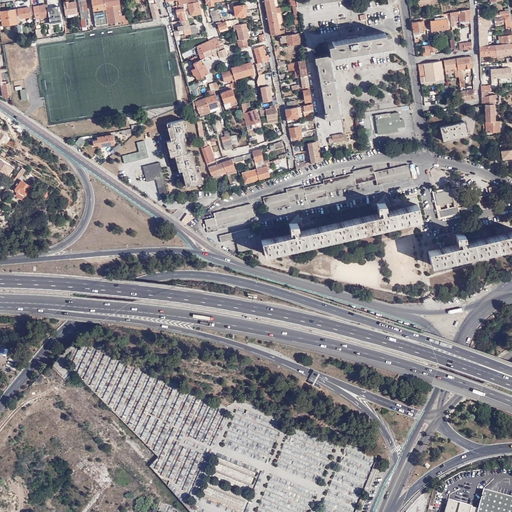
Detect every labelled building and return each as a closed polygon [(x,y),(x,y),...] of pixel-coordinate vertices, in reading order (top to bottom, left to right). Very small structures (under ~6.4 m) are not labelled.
[(65,17),(77,15),(75,1),(68,2),(68,0),(63,1),(65,17)] [(90,26),(85,0),(77,0),(82,27),(90,26)] [(107,23),(103,0),(91,0),(95,27),(108,25),(107,23)] [(118,0),(103,0),(107,23),(118,21),(119,24),(122,23),(121,15),(118,0)] [(264,0),(266,9),(275,7),(273,0),(264,0)] [(201,13),(198,1),(183,3),(184,7),(187,7),(186,5),(188,5),(190,15),(201,13)] [(150,4),(153,18),(159,17),(155,3),(150,4)] [(167,6),(167,9),(181,7),(182,8),(176,9),(177,16),(179,15),(180,19),(181,19),(187,18),(186,15),(185,10),(184,7),(183,3),(179,4),(175,5),(167,6)] [(245,7),(246,7),(246,3),(233,5),(233,8),(232,8),(233,16),(235,16),(240,15),(240,16),(241,17),(244,16),(246,14),(245,7)] [(46,4),(38,5),(40,17),(48,15),(47,9),(46,4)] [(14,9),(16,22),(19,22),(19,18),(31,16),(29,6),(14,9)] [(269,22),(278,21),(278,20),(281,20),(279,11),(280,11),(279,6),(275,7),(266,9),(269,22)] [(47,9),(48,15),(49,22),(61,20),(59,7),(47,9)] [(477,8),(478,16),(486,15),(485,8),(477,8)] [(2,24),(16,22),(14,9),(0,10),(0,16),(1,16),(2,24)] [(210,10),(213,22),(215,21),(220,21),(219,17),(218,15),(218,14),(217,14),(216,9),(210,10)] [(449,12),(450,15),(451,25),(454,24),(454,20),(470,20),(470,9),(449,12)] [(127,14),(121,15),(122,23),(129,22),(129,19),(128,19),(127,14)] [(503,14),(500,14),(499,14),(493,15),(494,24),(504,23),(503,16),(503,14)] [(433,15),(424,17),(425,19),(425,24),(430,23),(431,30),(448,28),(446,18),(430,20),(429,19),(433,18),(433,15)] [(478,16),(478,26),(486,26),(486,15),(478,16)] [(505,28),(511,27),(509,15),(503,16),(504,23),(505,28)] [(424,17),(411,19),(412,31),(424,29),(422,19),(425,19),(424,17)] [(187,18),(181,19),(182,23),(181,24),(177,25),(178,30),(182,29),(183,32),(185,32),(185,34),(191,33),(188,24),(187,18)] [(215,21),(216,24),(218,24),(219,29),(228,27),(227,25),(232,24),(231,19),(223,20),(222,20),(220,21),(215,21)] [(271,33),(284,32),(284,29),(279,30),(278,21),(269,22),(271,33)] [(232,24),(233,28),(235,28),(238,38),(246,37),(248,37),(245,22),(236,23),(232,24)] [(191,33),(199,32),(198,28),(196,28),(195,24),(188,24),(191,33)] [(478,26),(479,35),(487,35),(486,26),(478,26)] [(292,43),(301,41),(300,32),(282,35),(282,37),(279,37),(280,42),(287,41),(287,47),(292,46),(292,43)] [(326,44),(327,54),(329,54),(391,44),(389,34),(384,34),(384,33),(354,38),(331,41),(331,43),(326,44)] [(503,44),(511,42),(511,34),(502,35),(503,44)] [(479,35),(479,46),(487,45),(487,35),(479,35)] [(222,43),(223,43),(221,39),(219,40),(218,39),(217,40),(216,36),(208,40),(209,42),(208,42),(209,43),(197,48),(201,57),(212,53),(222,49),(221,48),(222,47),(221,44),(222,43)] [(248,45),(246,37),(238,38),(237,38),(239,47),(248,45)] [(464,48),(464,49),(471,48),(471,41),(463,42),(463,43),(464,48)] [(479,55),(511,52),(511,42),(503,44),(501,44),(487,45),(479,46),(479,50),(479,55)] [(227,53),(223,43),(222,43),(221,44),(222,47),(221,48),(222,49),(212,53),(214,56),(219,54),(220,56),(227,53)] [(267,54),(264,45),(254,47),(258,61),(268,59),(268,61),(269,60),(268,54),(267,54)] [(421,46),(423,55),(430,54),(429,45),(421,46)] [(190,50),(182,54),(184,58),(192,54),(190,50)] [(329,54),(327,54),(314,56),(315,63),(317,63),(322,93),(325,112),(323,112),(325,120),(339,117),(329,54)] [(469,64),(472,64),(472,56),(455,58),(457,69),(469,67),(469,64)] [(455,77),(458,76),(457,69),(455,58),(443,60),(445,73),(454,72),(455,77)] [(196,78),(206,73),(202,64),(199,59),(192,63),(194,67),(190,69),(193,75),(195,75),(196,78)] [(296,68),(306,66),(304,59),(287,63),(289,69),(296,68)] [(443,78),(441,60),(423,63),(424,69),(419,70),(420,81),(443,78)] [(505,65),(504,60),(498,61),(493,61),(494,66),(499,65),(500,72),(506,71),(506,64),(505,65)] [(251,61),(231,66),(231,69),(235,82),(239,81),(238,76),(254,72),(251,61)] [(300,76),(307,74),(306,66),(296,68),(296,69),(295,69),(295,72),(294,72),(295,77),(300,76)] [(235,82),(231,69),(221,72),(223,81),(231,78),(232,81),(225,84),(226,86),(235,83),(235,82)] [(0,81),(8,80),(7,70),(0,71),(0,81)] [(261,73),(258,74),(256,80),(257,84),(265,83),(264,73),(261,73)] [(301,86),(309,85),(307,74),(300,76),(301,86)] [(5,96),(10,95),(8,80),(0,81),(2,95),(5,95),(5,96)] [(236,87),(235,83),(219,89),(225,107),(231,105),(229,100),(235,98),(232,88),(236,87)] [(272,99),(269,85),(260,86),(263,101),(272,99)] [(304,104),(311,103),(309,85),(301,86),(299,87),(298,87),(299,91),(301,91),(304,104)] [(473,98),(473,88),(460,90),(460,92),(462,99),(473,98)] [(481,90),(481,102),(485,102),(486,132),(499,131),(499,120),(493,120),(493,99),(495,99),(495,94),(488,95),(488,91),(496,90),(496,88),(481,90)] [(217,93),(216,90),(208,93),(209,96),(205,97),(209,108),(219,105),(215,94),(217,93)] [(191,99),(192,101),(193,107),(197,106),(199,112),(208,109),(204,97),(197,100),(196,97),(191,99)] [(287,108),(295,106),(293,99),(286,101),(287,108)] [(284,108),(287,120),(301,117),(299,105),(295,106),(287,108),(284,108)] [(261,109),(261,108),(260,108),(261,114),(265,114),(267,122),(277,120),(275,107),(273,107),(261,109)] [(259,120),(255,108),(247,110),(242,112),(243,116),(245,125),(259,120)] [(399,119),(398,112),(390,113),(375,115),(375,119),(376,118),(378,133),(397,131),(396,127),(404,126),(402,119),(399,119)] [(183,118),(169,121),(170,125),(167,126),(170,136),(170,139),(166,140),(170,156),(174,154),(176,160),(178,170),(181,169),(185,183),(188,182),(189,185),(203,181),(198,164),(195,165),(192,150),(187,151),(183,136),(187,135),(183,118)] [(288,127),(315,121),(315,118),(293,122),(287,123),(288,127)] [(149,122),(148,121),(146,119),(141,123),(131,125),(131,128),(132,129),(140,128),(141,128),(149,122)] [(314,140),(318,139),(315,121),(288,127),(290,139),(302,137),(300,130),(306,129),(305,127),(313,126),(315,137),(314,138),(314,140)] [(442,140),(467,134),(464,121),(451,124),(439,126),(442,140)] [(344,140),(343,133),(331,135),(332,138),(332,142),(344,140)] [(99,146),(114,144),(112,134),(98,137),(99,146)] [(75,143),(80,147),(85,141),(80,137),(75,143)] [(511,137),(509,138),(509,142),(500,143),(501,158),(511,156),(511,137)] [(224,149),(225,148),(232,146),(231,143),(230,139),(223,142),(223,141),(222,141),(224,149)] [(321,158),(321,157),(321,154),(318,155),(318,152),(320,152),(318,139),(314,140),(307,141),(310,161),(310,162),(321,158)] [(136,142),(139,151),(122,155),(124,163),(148,157),(144,140),(136,142)] [(202,152),(206,163),(215,160),(209,144),(207,145),(205,140),(200,141),(202,152)] [(259,148),(251,151),(252,152),(253,157),(255,166),(268,161),(267,159),(263,161),(259,148)] [(231,158),(221,162),(225,170),(230,183),(232,182),(229,173),(235,171),(233,162),(231,158)] [(256,168),(258,179),(269,177),(266,164),(270,162),(270,160),(268,161),(255,166),(256,168)] [(168,193),(160,161),(143,166),(146,181),(156,179),(160,195),(168,193)] [(207,166),(211,175),(225,170),(221,162),(207,166)] [(323,182),(303,186),(303,184),(286,187),(286,191),(263,196),(265,210),(289,205),(289,202),(306,198),(306,199),(326,195),(325,192),(355,185),(355,183),(375,178),(377,184),(411,177),(407,163),(374,171),(372,165),(352,170),(352,172),(322,178),(323,182)] [(25,169),(22,167),(16,176),(19,178),(25,169)] [(244,183),(258,179),(256,168),(241,172),(244,183)] [(15,182),(15,183),(13,185),(16,187),(15,188),(15,190),(17,191),(15,194),(22,199),(31,186),(21,179),(19,183),(17,181),(16,183),(15,182)] [(488,186),(489,193),(477,195),(477,194),(473,195),(474,198),(467,200),(468,204),(479,202),(481,209),(497,206),(494,192),(496,191),(495,184),(488,186)] [(454,201),(454,204),(463,202),(459,186),(434,192),(437,205),(454,201)] [(49,191),(44,188),(38,196),(43,199),(49,191)] [(62,213),(72,199),(59,191),(56,195),(64,200),(57,209),(62,213)] [(283,234),(260,239),(264,253),(420,217),(417,204),(384,211),(383,206),(389,205),(388,200),(374,203),(375,208),(376,208),(377,213),(373,214),(296,232),(294,226),(301,225),(300,219),(285,223),(286,230),(288,229),(288,233),(283,234)] [(250,203),(213,212),(214,216),(204,219),(207,232),(217,230),(216,225),(253,216),(250,203)] [(459,213),(458,206),(438,210),(439,217),(459,213)] [(253,227),(219,235),(220,242),(235,238),(238,252),(252,248),(248,235),(254,233),(253,227)] [(511,232),(463,244),(461,238),(469,236),(467,230),(451,234),(453,241),(455,241),(456,244),(451,245),(428,250),(431,264),(511,245),(511,232)] [(0,353),(5,356),(8,348),(0,344),(0,353)] [(253,476),(216,462),(213,468),(251,483),(253,476)] [(377,469),(373,468),(366,485),(370,487),(377,469)] [(511,511),(511,497),(484,490),(479,509),(473,508),(473,507),(448,500),(445,511),(511,511)]
